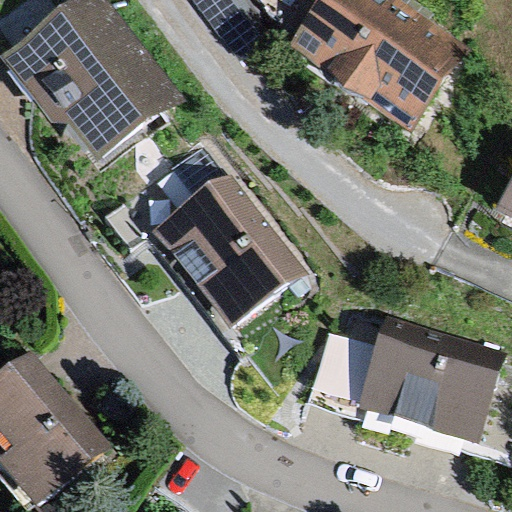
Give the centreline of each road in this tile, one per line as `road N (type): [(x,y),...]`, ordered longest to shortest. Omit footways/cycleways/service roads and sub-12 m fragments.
road 1 (residential): [(406,511),(270,465),(62,263),(0,179)]
road 2 (residential): [(172,0),(407,235)]
